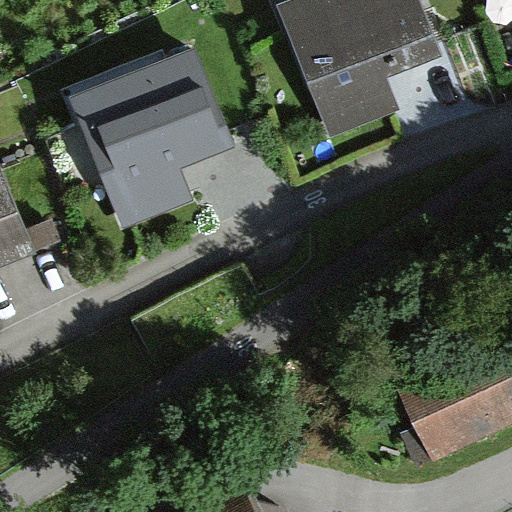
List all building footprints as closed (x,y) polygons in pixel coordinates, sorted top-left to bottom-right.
[(425,0),(296,0),(279,6),(332,150),(413,120),(398,80),(448,61),(425,0)] [(204,50),(74,102),(129,238),(202,208),(186,168),(242,146),(204,50)] [(0,163),(0,278),(39,263),(0,163)] [(248,268),(148,327),(171,366),(271,307),(248,268)] [(511,346),(415,392),(449,464),(511,434),(511,346)] [(262,511),(256,501),(234,511),(262,511)]
